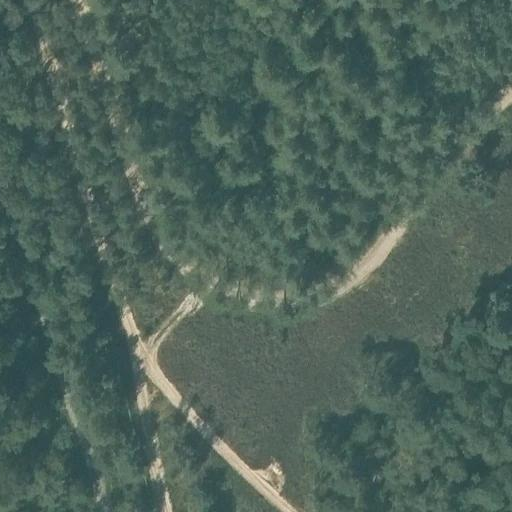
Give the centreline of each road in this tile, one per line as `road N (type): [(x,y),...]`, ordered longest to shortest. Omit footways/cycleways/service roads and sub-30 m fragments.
road 1 (track): [(511,96),(462,140),(377,253),(324,295),(265,310),(201,289),(163,232),(119,128),(82,0)]
road 2 (track): [(36,0),(137,357),(287,511)]
road 3 (track): [(201,289),(137,357),(164,511)]
road 4 (track): [(59,406),(0,207)]
